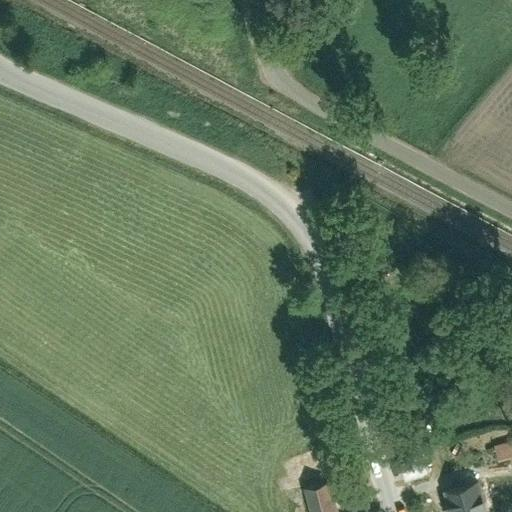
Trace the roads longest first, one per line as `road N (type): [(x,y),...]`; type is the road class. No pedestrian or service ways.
road 1 (residential): [(0,70),(213,159),(299,217),(324,255),(393,511)]
road 2 (residential): [(511,205),(274,81)]
